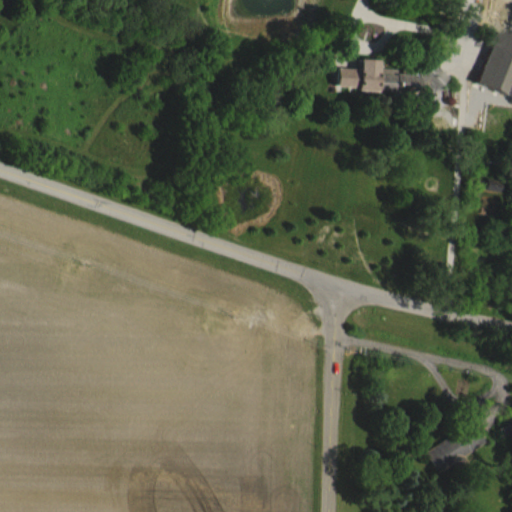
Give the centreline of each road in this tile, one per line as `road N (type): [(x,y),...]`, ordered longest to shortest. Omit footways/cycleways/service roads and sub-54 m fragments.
road 1 (residential): [(511,325),(335,282),(0,164)]
road 2 (residential): [(335,282),(332,511)]
